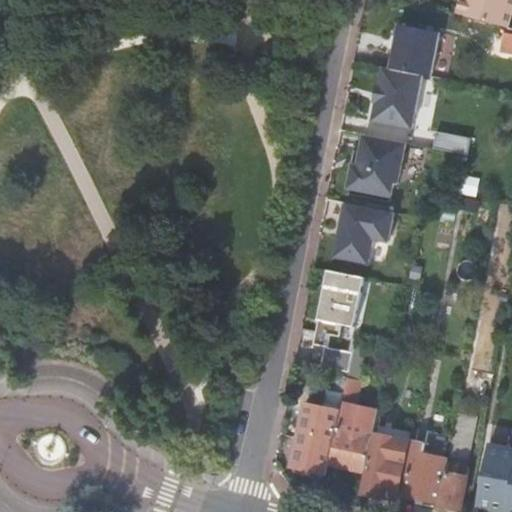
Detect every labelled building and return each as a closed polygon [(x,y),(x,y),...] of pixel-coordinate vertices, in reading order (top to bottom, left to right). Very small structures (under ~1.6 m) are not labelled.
[(511,0),(464,0),(460,16),(496,25),(510,29),(511,20),(511,0)] [(441,33),(400,24),(392,69),(384,68),(381,86),(378,85),(375,102),(378,103),(375,121),(414,129),(424,76),(434,78),(441,33)] [(473,139),(439,132),(435,149),(469,156),(473,139)] [(408,144),(367,136),(360,167),(356,166),(351,188),(394,197),(396,184),(400,185),(408,144)] [(396,213),(349,204),(338,257),(372,264),(376,239),(391,242),(396,213)] [(369,279),(332,272),(322,322),(346,326),(358,328),(369,279)] [(346,326),(322,322),(318,346),(329,348),(332,348),(334,336),(344,338),(346,326)] [(332,348),(329,348),(325,368),(351,373),(355,353),(332,348)] [(362,382),(350,379),(349,380),(346,395),(359,397),(362,382)] [(343,411),(346,395),(330,392),(326,407),(323,406),(321,411),(306,408),(293,469),(327,476),(342,411),(343,411)] [(339,430),(331,465),(366,473),(373,438),(377,420),(379,410),(357,405),(359,397),(346,395),(343,411),(339,430)] [(416,428),(403,425),(401,433),(415,435),(416,428)] [(411,453),(403,496),(442,505),(450,461),(411,453)] [(372,458),(364,494),(383,498),(383,496),(398,499),(405,464),(372,458)] [(449,474),(443,507),(451,508),(463,510),(469,478),(449,474)] [(511,511),(511,483),(490,479),(483,511),(511,511)]
